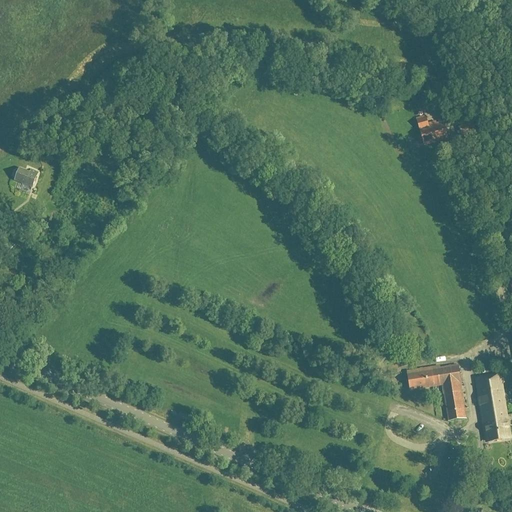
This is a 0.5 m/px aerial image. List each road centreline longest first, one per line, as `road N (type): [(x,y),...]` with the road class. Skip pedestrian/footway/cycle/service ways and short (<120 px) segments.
road 1 (tertiary): [(368,511),(0,354)]
road 2 (track): [(455,144),(507,303),(502,332)]
